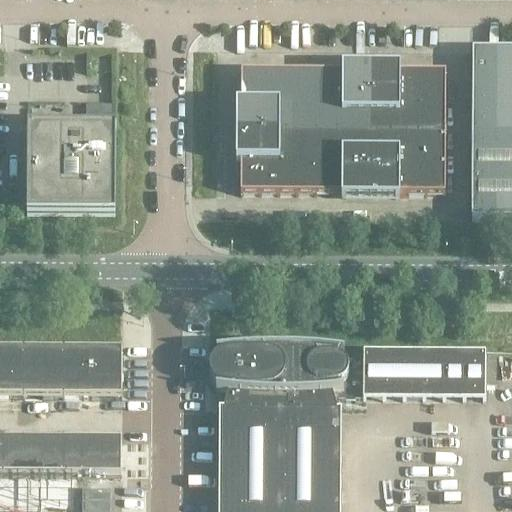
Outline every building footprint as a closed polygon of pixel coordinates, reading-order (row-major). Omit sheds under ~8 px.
[(511,53),(472,54),(472,139),(511,138),(511,53)] [(368,138),(368,78),(369,72),(342,72),(342,77),(318,77),(318,138),(368,138)] [(445,139),(445,77),(400,77),(400,72),(369,72),(368,78),(368,138),(445,139)] [(318,138),(318,77),(241,76),(241,108),(236,108),(236,137),(318,138)] [(115,222),(116,133),(27,132),(26,221),(115,222)] [(317,199),(318,138),(236,137),(236,166),(241,166),(240,198),(317,199)] [(368,204),(368,138),(318,138),(317,199),(341,199),(341,204),(368,204)] [(445,200),(445,139),(368,138),(368,204),(399,204),(399,199),(445,200)] [(511,224),(511,138),(472,139),(471,224),(511,224)] [(485,405),(485,357),(363,356),(363,363),(338,363),(341,357),(324,355),(313,354),(302,353),(286,353),(275,352),(264,353),(253,353),(242,354),(231,355),(220,356),(220,360),(219,361),(216,363),(214,364),(212,366),(211,368),(211,370),(210,371),(210,372),(210,374),(209,376),(210,378),(210,380),(210,381),(211,382),(212,384),(214,387),(215,388),(218,390),(220,391),(220,396),(222,396),(222,412),(219,412),(218,511),(340,511),(341,413),(338,413),(338,403),(346,403),(346,405),(355,405),(355,403),(363,403),(363,404),(485,405)] [(0,401),(23,402),(23,354),(0,353),(0,401)] [(62,402),(62,354),(23,354),(23,402),(62,402)] [(122,402),(122,354),(62,354),(62,402),(122,402)] [(62,480),(62,444),(3,444),(3,480),(62,480)] [(121,480),(122,444),(62,444),(62,480),(121,480)] [(72,511),(73,481),(0,481),(0,511),(72,511)] [(110,505),(110,493),(82,493),(82,505),(110,505)]
